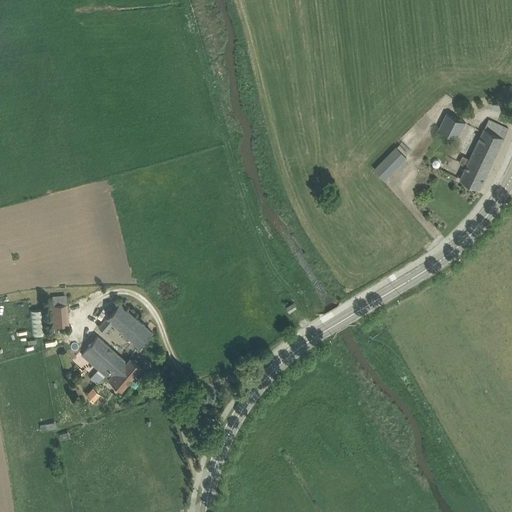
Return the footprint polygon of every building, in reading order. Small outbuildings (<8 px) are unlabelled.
[(458,138),(462,129),(466,122),(447,113),(439,129),(458,138)] [(504,137),(509,128),(489,119),(485,128),(484,128),(470,158),(463,155),(460,163),(466,166),(460,179),(480,188),(505,137),(504,137)] [(397,145),(375,168),(386,179),(408,156),(397,145)] [(287,306),(289,311),(297,307),(294,302),(287,306)] [(139,346),(141,344),(152,331),(119,303),(99,326),(105,331),(113,323),(139,346)] [(48,306),(51,328),(68,326),(66,305),(48,306)] [(45,334),(43,309),(29,310),(31,335),(45,334)] [(115,363),(121,356),(97,335),(81,355),(98,369),(90,379),(98,385),(106,376),(109,378),(119,366),(115,363)] [(64,368),(66,375),(72,373),(71,369),(67,370),(66,367),(71,365),(67,351),(58,354),(63,368),(64,368)] [(127,360),(121,356),(115,363),(119,366),(109,378),(108,379),(121,390),(141,366),(130,357),(127,360)] [(86,393),(93,401),(101,394),(93,386),(86,393)] [(166,386),(154,386),(153,397),(164,397),(166,398),(166,396),(166,386)] [(54,428),(52,422),(40,424),(42,431),(54,428)] [(59,434),(61,440),(70,438),(69,431),(59,434)]
